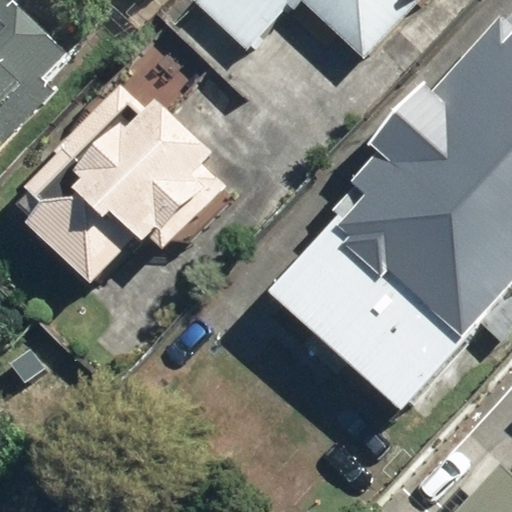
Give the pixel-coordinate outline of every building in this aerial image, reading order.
[(0,0),(0,133),(24,107),(38,121),(90,64),(19,0),(0,0)] [(203,0),(197,7),(252,58),(293,14),(300,20),(308,12),(370,70),(435,0),(203,0)] [(511,35),(506,31),(439,107),(432,101),(363,180),(372,188),(309,261),(319,269),(279,314),(414,431),(511,318),(511,35)] [(151,254),(166,269),(244,193),(139,86),(6,217),(95,308),(151,254)] [(511,511),(511,476),(500,465),(458,511),(511,511)]
